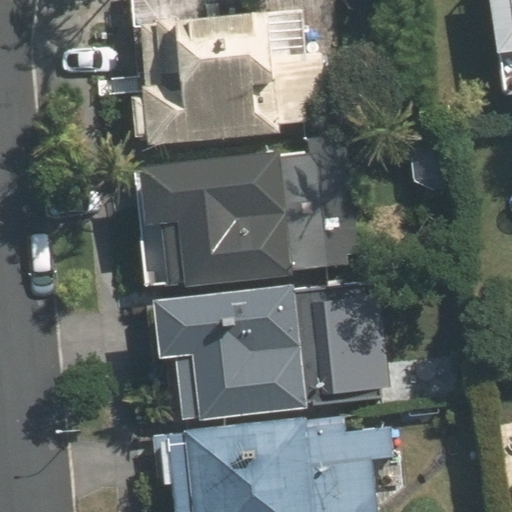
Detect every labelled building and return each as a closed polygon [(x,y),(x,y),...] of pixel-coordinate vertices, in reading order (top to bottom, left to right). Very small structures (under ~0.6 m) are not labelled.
[(511,0),(489,0),(496,55),(511,52),(511,0)] [(148,138),(312,132),(311,103),(332,102),(329,48),(309,49),(308,16),(144,23),(148,138)] [(167,290),(310,273),(303,214),(316,213),(310,154),(137,174),(143,228),(160,227),(167,290)] [(293,280),(156,298),(164,358),(185,355),(194,420),(310,404),(293,280)] [(382,291),(324,298),(336,397),(395,390),(382,291)] [(376,511),(372,459),(393,457),(391,428),(346,433),(344,412),(162,430),(167,486),(179,485),(181,511),(376,511)]
